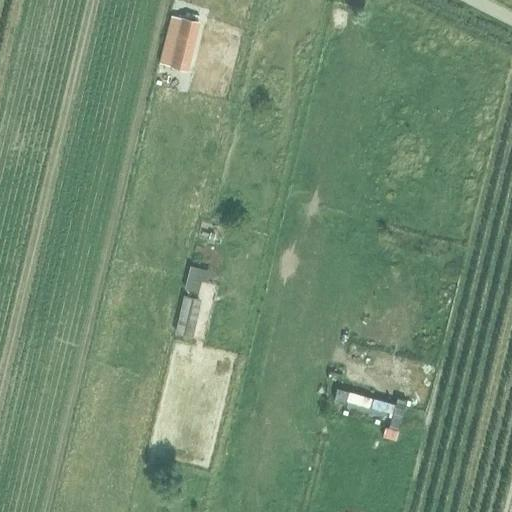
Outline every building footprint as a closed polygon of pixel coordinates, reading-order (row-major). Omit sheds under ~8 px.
[(171,66),(186,69),(197,21),(183,18),(171,66)] [(385,229),(382,241),(395,244),(396,241),(398,232),(394,231),(385,229)] [(190,265),(184,288),(198,292),(203,274),(209,275),(210,271),(190,265)] [(184,294),(174,332),(182,334),(181,337),(186,338),(187,335),(192,337),(202,299),(184,294)] [(337,386),(334,398),(346,402),(347,399),(393,411),(388,426),(398,429),(407,398),(397,396),(396,401),(337,386)] [(385,425),(382,434),(395,438),(398,429),(388,426),(385,425)]
